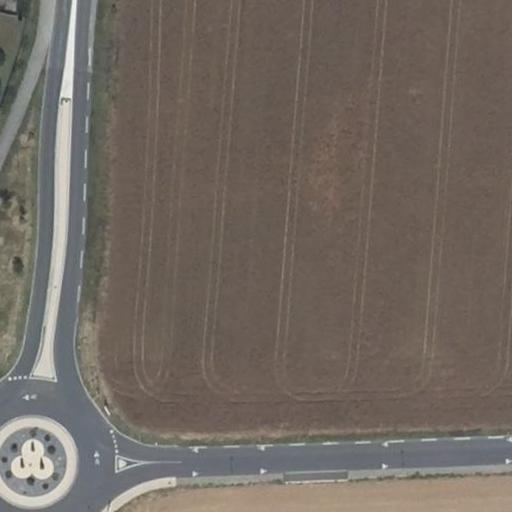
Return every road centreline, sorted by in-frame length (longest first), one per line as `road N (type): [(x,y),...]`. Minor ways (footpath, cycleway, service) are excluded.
road 1 (secondary): [(81,416),(62,361),(79,194),(81,53),(72,12)]
road 2 (secondary): [(72,12),(52,79),(32,344),(4,400)]
road 3 (unclassified): [(511,449),(166,461)]
